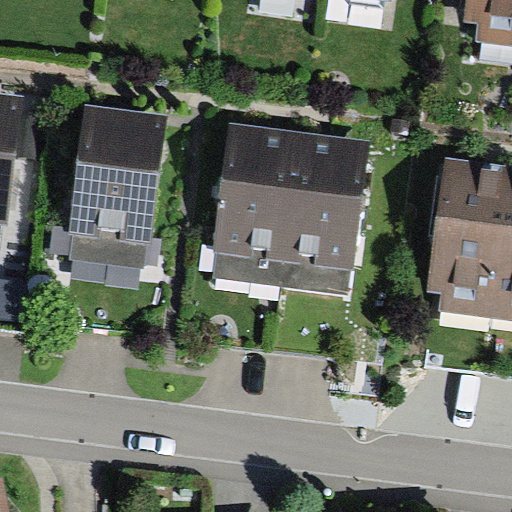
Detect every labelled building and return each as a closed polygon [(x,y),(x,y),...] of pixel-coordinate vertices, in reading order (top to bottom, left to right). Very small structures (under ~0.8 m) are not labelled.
[(511,0),(472,0),(467,36),(511,42),(511,0)] [(0,203),(14,108),(0,106),(0,203)] [(152,123),(87,115),(73,233),(138,241),(152,123)] [(369,142),(232,124),(212,277),(348,295),(369,142)] [(424,309),(485,317),(505,177),(444,168),(424,309)] [(511,177),(505,177),(485,317),(511,321),(511,177)]
